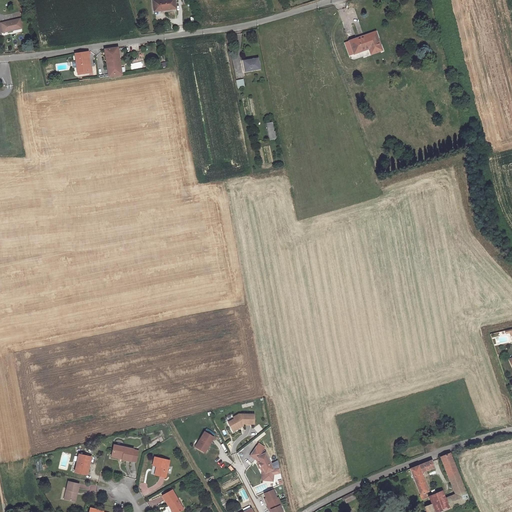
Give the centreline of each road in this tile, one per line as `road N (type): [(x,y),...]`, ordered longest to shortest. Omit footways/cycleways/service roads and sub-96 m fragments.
road 1 (unclassified): [(0,58),(248,24),(331,0)]
road 2 (unclassified): [(511,429),(350,487),(307,511)]
